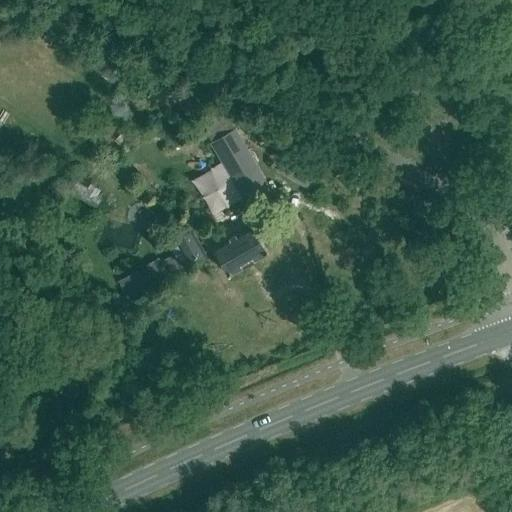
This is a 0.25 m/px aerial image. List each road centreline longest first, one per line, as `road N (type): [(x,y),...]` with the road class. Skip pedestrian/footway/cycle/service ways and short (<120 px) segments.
road 1 (unclassified): [(511,279),(471,207),(92,0)]
road 2 (secondary): [(82,511),(359,391),(511,336)]
